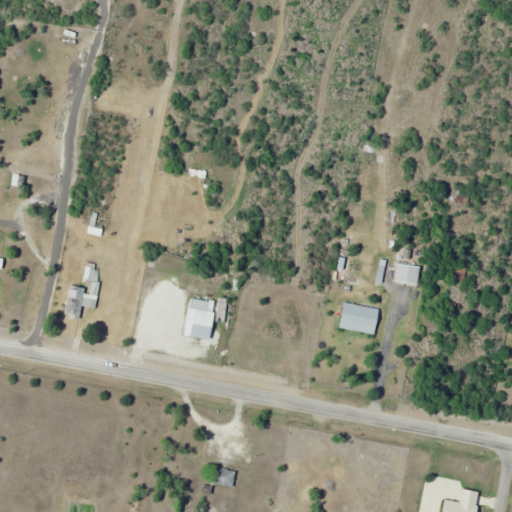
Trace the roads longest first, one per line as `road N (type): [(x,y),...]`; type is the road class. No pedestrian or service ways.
road 1 (tertiary): [(511,444),(0,346)]
road 2 (residential): [(404,424),(450,182)]
